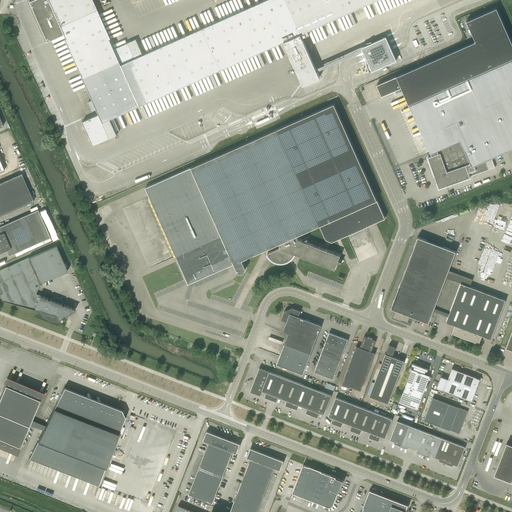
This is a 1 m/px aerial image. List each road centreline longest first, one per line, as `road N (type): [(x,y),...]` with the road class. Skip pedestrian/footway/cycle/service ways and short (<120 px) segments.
road 1 (residential): [(371,322),(406,223),(349,91)]
road 2 (residential): [(222,418),(0,332)]
road 3 (residential): [(222,418),(272,296),(297,294),(371,322)]
road 4 (residential): [(424,497),(448,503),(458,495),(505,373)]
road 5 (residential): [(222,418),(359,471)]
road 6 (residential): [(371,322),(505,373)]
